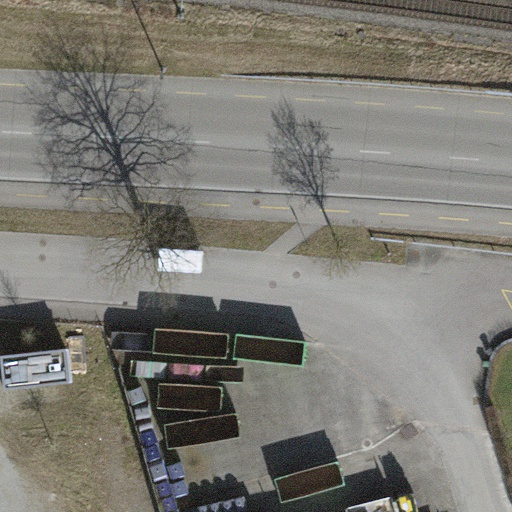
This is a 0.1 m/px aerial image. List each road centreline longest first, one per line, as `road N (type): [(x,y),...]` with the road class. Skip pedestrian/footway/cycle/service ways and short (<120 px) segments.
road 1 (primary): [(0,131),(345,146),(511,164)]
road 2 (unclassified): [(0,264),(420,296)]
